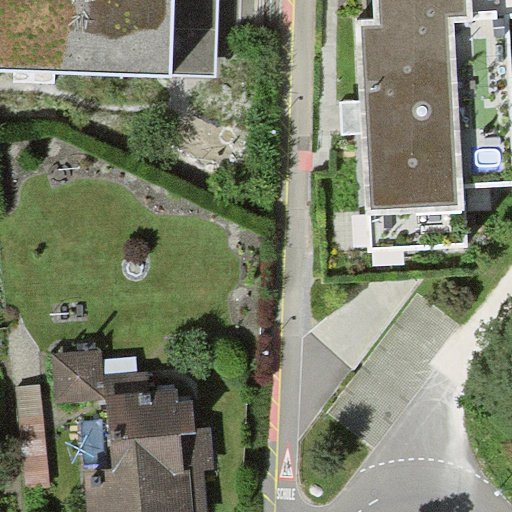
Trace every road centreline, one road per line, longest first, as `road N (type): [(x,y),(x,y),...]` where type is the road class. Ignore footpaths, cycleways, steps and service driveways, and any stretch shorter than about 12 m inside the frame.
road 1 (residential): [(279,511),(300,0)]
road 2 (track): [(511,292),(390,455)]
road 3 (residential): [(476,511),(390,455),(344,511)]
